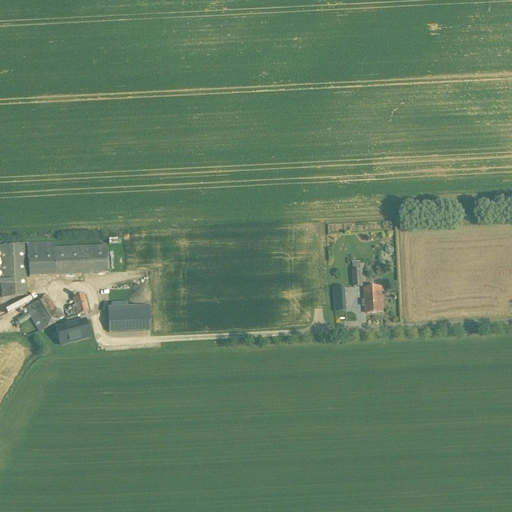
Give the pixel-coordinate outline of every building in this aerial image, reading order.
[(55,251),(54,243),(27,244),(29,278),(56,277),(107,274),(106,248),(55,251)] [(0,277),(1,299),(22,298),(27,296),(24,246),(0,247),(0,277)] [(361,271),(360,262),(352,263),(352,271),(353,288),(363,287),(362,271),(361,271)] [(365,315),(383,314),(381,288),(364,289),(365,315)] [(345,294),(334,295),(334,307),(346,306),(345,294)] [(77,316),(89,313),(84,295),(72,298),(77,316)] [(48,296),(25,310),(39,333),(64,318),(59,309),(56,311),(55,308),(48,296)] [(109,333),(133,332),(133,316),(108,317),(109,333)] [(85,320),(54,328),(59,348),(91,340),(85,320)]
